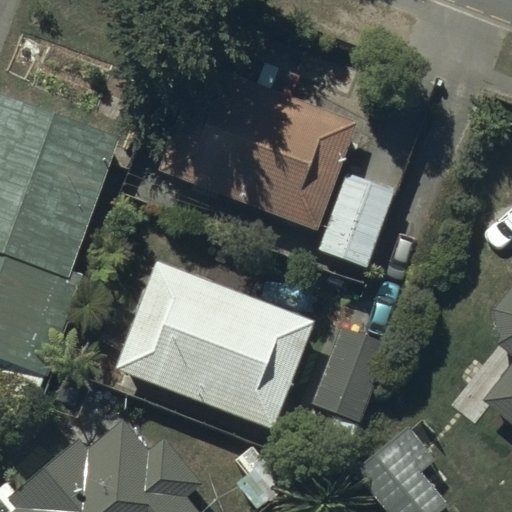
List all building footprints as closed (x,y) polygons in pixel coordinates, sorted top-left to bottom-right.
[(199,62),(157,170),(313,231),(355,123),(292,98),(300,79),(272,67),(264,87),(199,62)] [(119,138),(0,97),(0,360),(47,378),(85,277),(70,271),(119,138)] [(396,189),(347,170),(316,250),(365,269),(396,189)] [(154,260),(113,369),(271,429),(312,320),(154,260)] [(511,286),(510,288),(508,290),(506,292),(504,294),(502,296),(500,299),(498,301),(497,303),(495,306),(494,309),(493,312),(492,314),(492,317),(491,320),(491,323),(491,326),(491,329),(491,332),(492,335),(492,338),(493,341),(494,344),(496,346),(511,359),(511,361),(482,400),(511,423),(511,286)] [(387,345),(341,326),(310,405),(356,423),(387,345)] [(0,511),(192,511),(181,497),(197,484),(162,442),(148,454),(122,423),(86,453),(76,441),(14,492),(6,482),(0,487),(0,511)] [(433,458),(406,426),(351,471),(385,511),(437,511),(447,504),(419,470),(433,458)]
